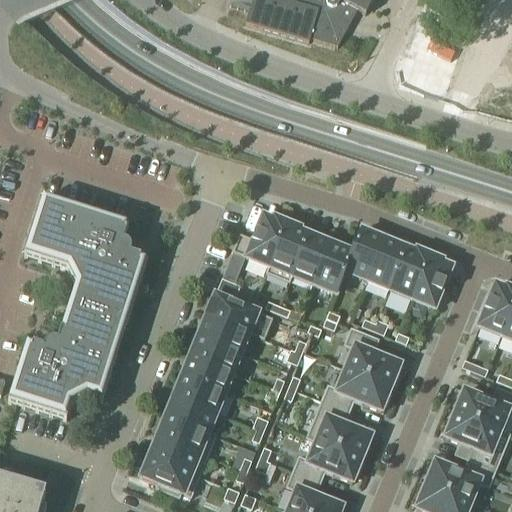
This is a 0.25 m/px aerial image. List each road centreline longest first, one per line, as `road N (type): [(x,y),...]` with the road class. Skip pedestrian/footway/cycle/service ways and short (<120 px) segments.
road 1 (tertiary): [(500,189),(214,93),(153,61),(76,0)]
road 2 (residential): [(511,144),(244,55),(159,15),(147,0)]
road 3 (residential): [(92,498),(224,176)]
road 4 (residential): [(474,271),(466,257),(345,207),(224,176)]
road 5 (residential): [(380,511),(474,271)]
road 6 (residential): [(224,176),(116,135),(0,64)]
